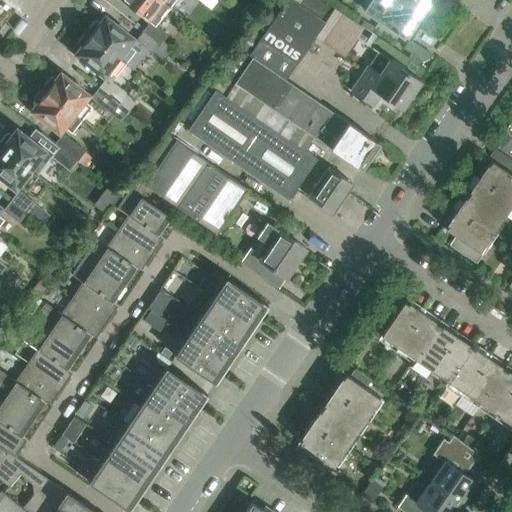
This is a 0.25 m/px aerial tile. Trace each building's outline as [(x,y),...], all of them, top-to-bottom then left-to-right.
[(169,7),(160,0),(121,0),(149,22),(143,30),(168,50),(171,45),(164,39),(169,33),(156,23),(169,7)] [(285,78),(315,35),(324,21),(293,0),(285,0),(249,53),(285,78)] [(434,4),(427,0),(370,0),(364,9),(410,40),(434,4)] [(135,40),(104,16),(99,23),(97,21),(94,21),(85,32),(125,63),(133,69),(149,49),(136,39),(135,40)] [(168,50),(143,30),(136,39),(149,49),(152,52),(153,50),(163,57),(168,50)] [(80,47),(75,54),(105,78),(99,86),(118,102),(129,110),(137,100),(126,92),(127,91),(112,79),(125,63),(85,32),(77,43),(78,45),(80,47)] [(285,78),(249,53),(238,46),(210,85),(304,149),(313,135),(361,168),(379,142),(285,78)] [(402,108),(421,80),(373,47),(372,48),(377,52),(351,91),(373,105),(380,94),(402,108)] [(90,96),(60,73),(55,79),(53,77),(50,78),(42,89),(81,119),(93,105),(86,100),(90,96)] [(288,197),(315,157),(304,149),(210,85),(208,84),(181,117),(191,123),(187,129),(288,197)] [(99,86),(91,96),(122,119),(129,110),(118,102),(99,86)] [(81,119),(42,89),(33,99),(34,102),(36,104),(31,111),(60,134),(66,126),(72,131),(81,119)] [(6,134),(0,142),(0,146),(37,175),(48,160),(52,156),(70,170),(77,161),(54,143),(34,128),(27,138),(16,129),(11,136),(9,134),(6,134)] [(86,150),(63,132),(54,143),(77,161),(86,150)] [(217,232),(248,187),(176,138),(168,133),(130,183),(143,192),(148,185),(217,232)] [(0,176),(16,189),(22,182),(28,186),(37,175),(0,146),(0,176)] [(511,174),(508,172),(511,165),(511,159),(494,148),(487,159),(490,161),(479,177),(511,199),(511,174)] [(331,212),(351,182),(328,166),(308,196),(331,212)] [(511,201),(511,199),(479,177),(468,194),(501,217),(511,201)] [(128,211),(116,228),(153,253),(160,242),(155,240),(171,216),(130,188),(118,205),(128,211)] [(35,201),(19,189),(11,200),(27,212),(35,201)] [(501,217),(468,194),(457,210),(490,233),(501,217)] [(27,212),(11,200),(4,209),(20,221),(27,212)] [(457,210),(445,227),(455,234),(448,244),(476,262),(483,251),(479,249),(490,233),(457,210)] [(306,248),(278,228),(277,228),(267,221),(259,235),(260,235),(242,262),(271,282),(278,272),(286,277),(306,248)] [(153,253),(116,228),(106,244),(96,237),(84,256),(125,284),(140,262),(145,265),(153,253)] [(226,277),(223,275),(219,280),(181,255),(51,447),(89,473),(85,479),(88,481),(109,495),(190,375),(247,291),(226,277)] [(110,307),(125,284),(84,256),(73,272),(83,279),(71,296),(107,320),(114,310),(110,307)] [(247,291),(226,277),(226,278),(213,296),(254,325),(255,324),(265,309),(268,305),(247,291)] [(107,320),(71,296),(60,312),(44,302),(33,319),(80,351),(94,329),(99,332),(107,320)] [(397,346),(420,312),(404,300),(380,334),(397,346)] [(414,357),(437,323),(420,312),(397,346),(414,357)] [(242,343),(200,315),(188,334),(229,362),(239,347),(242,343)] [(64,374),(80,351),(33,319),(21,336),(37,347),(26,364),(61,388),(69,377),(64,374)] [(431,369),(454,335),(437,323),(414,357),(431,369)] [(447,380),(470,346),(454,335),(431,369),(447,380)] [(464,391),(487,357),(470,346),(447,380),(464,391)] [(480,402),(503,369),(487,357),(464,391),(480,402)] [(53,399),(61,388),(26,364),(15,381),(0,371),(0,394),(34,418),(49,396),(53,399)] [(207,394),(167,367),(166,366),(153,386),(194,414),(198,408),(206,395),(207,394)] [(497,414),(511,391),(511,374),(503,369),(480,402),(497,414)] [(379,397),(346,374),(334,391),(367,414),(379,397)] [(194,414),(153,386),(140,405),(181,433),(184,429),(194,414)] [(367,414),(334,391),(323,407),(356,430),(367,414)] [(511,424),(511,391),(497,414),(511,424)] [(34,418),(0,394),(0,445),(9,452),(15,456),(23,444),(19,441),(34,418)] [(181,433),(140,405),(127,424),(168,452),(171,448),(181,433)] [(356,430),(323,407),(311,424),(345,447),(356,430)] [(345,447),(311,424),(299,441),(333,464),(345,447)] [(458,469),(465,459),(461,456),(468,446),(453,435),(446,446),(441,443),(434,453),(443,460),(429,481),(461,502),(475,481),(458,469)] [(114,443),(102,461),(143,489),(145,486),(155,471),(156,470),(114,443)] [(0,463),(9,452),(0,445),(0,463)] [(9,452),(0,463),(0,478),(9,486),(20,473),(32,484),(34,494),(23,507),(4,491),(0,495),(0,511),(49,511),(65,490),(15,456),(9,452)] [(454,511),(461,502),(429,481),(416,500),(407,493),(398,505),(407,511),(429,511),(430,511),(454,511)] [(97,511),(65,490),(49,511),(97,511)] [(267,511),(251,501),(244,511),(267,511)]
